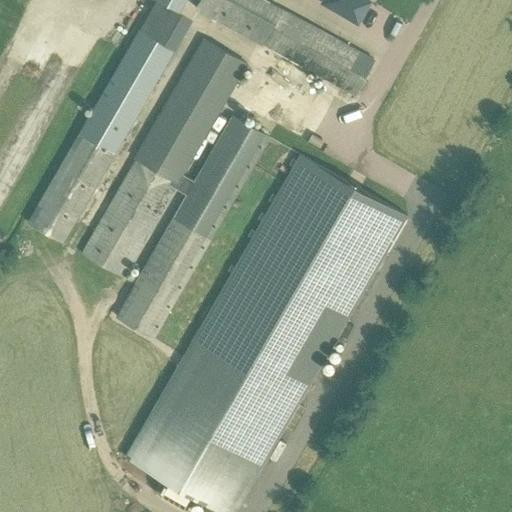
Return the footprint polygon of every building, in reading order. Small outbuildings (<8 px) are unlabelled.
[(267,0),(199,0),(195,7),(263,45),(282,9),(283,8),(267,0)] [(318,0),(348,18),(357,0),(318,0)] [(282,9),(263,45),(355,96),(374,60),(282,9)] [(138,29),(27,222),(64,243),(174,50),(138,29)] [(203,44),(82,253),(123,277),(174,189),(188,197),(117,319),(154,340),(271,139),(232,116),(194,182),(182,175),(244,68),(203,44)] [(299,154),(122,459),(213,511),(235,511),(406,216),(299,154)] [(23,230),(13,235),(20,249),(30,244),(23,230)]
